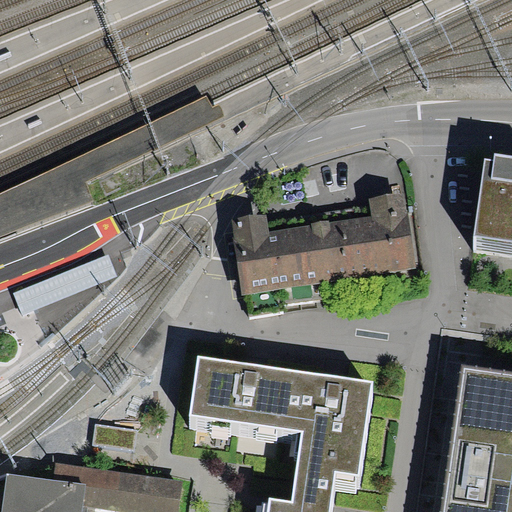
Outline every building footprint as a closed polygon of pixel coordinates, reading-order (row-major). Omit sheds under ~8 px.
[(0,242),(98,204),(90,186),(225,116),(222,109),(219,104),(213,107),(207,96),(87,153),(0,193),(0,242)] [(511,182),(476,177),(463,260),(511,267),(511,182)] [(233,230),(243,300),(417,274),(406,204),(370,210),(373,228),(271,243),(269,225),(233,230)] [(370,210),(269,225),(271,243),(373,228),(370,210)] [(384,402),(212,380),(205,437),(308,450),(301,503),(300,511),(335,511),(337,498),(372,502),(384,402)] [(511,511),(511,388),(465,381),(445,511),(511,511)] [(116,411),(114,423),(138,426),(140,413),(116,411)] [(135,434),(96,430),(94,449),(132,453),(135,434)] [(48,495),(4,489),(0,511),(176,511),(179,492),(50,475),(48,495)]
